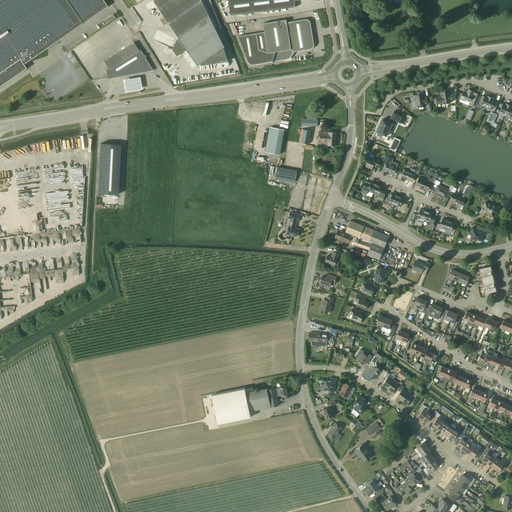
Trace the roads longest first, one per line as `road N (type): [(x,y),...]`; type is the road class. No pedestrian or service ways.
road 1 (tertiary): [(0,131),(337,82)]
road 2 (tertiary): [(335,70),(0,125)]
road 3 (track): [(102,442),(60,334),(121,299),(113,258)]
road 4 (track): [(210,419),(103,441),(108,464),(100,473),(115,511)]
road 5 (residential): [(451,456),(355,376),(299,370)]
road 6 (tertiary): [(299,370),(307,277),(330,198)]
road 7 (tertiary): [(370,511),(323,445),(299,370)]
road 8 (residential): [(511,386),(472,369),(383,306)]
road 9 (residential): [(497,307),(456,304),(397,279),(383,306)]
road 10 (residential): [(494,90),(470,81),(399,90),(378,115)]
